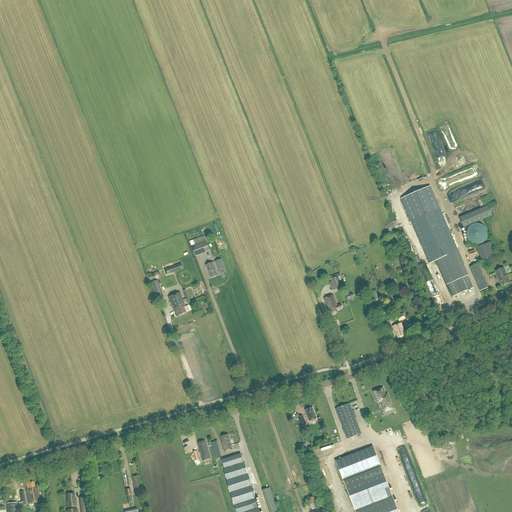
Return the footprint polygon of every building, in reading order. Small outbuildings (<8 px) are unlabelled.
[(419,219),(437,260),(453,297),(473,288),(458,251),(430,186),(402,199),(411,222),(419,219)] [(488,206),(459,218),(464,227),(492,216),(488,206)] [(480,244),(481,244),(482,243),(483,243),(483,242),(484,242),(485,241),(486,240),(486,239),(486,238),(487,238),(487,237),(487,236),(487,235),(487,234),(487,233),(487,232),(487,231),(487,230),(486,229),(486,228),(485,228),(485,227),(484,227),(484,226),(483,226),(482,225),(481,225),(481,224),(480,224),(479,224),(478,224),(477,224),(476,224),(475,224),(474,224),(473,224),(472,225),(471,225),(471,226),(470,226),(469,227),(468,228),(468,229),(467,229),(467,230),(467,231),(466,232),(466,233),(466,234),(466,235),(466,236),(467,237),(467,238),(467,239),(468,239),(468,240),(469,241),(470,242),(471,243),(472,243),(472,244),(473,244),(474,244),(475,244),(475,245),(476,245),(477,245),(478,245),(479,245),(479,244),(480,244)] [(204,236),(193,240),(190,241),(191,246),(196,257),(210,251),(206,240),(204,236)] [(473,253),(479,251),(484,262),(489,260),(487,256),(485,251),(487,250),(485,247),(479,250),(477,247),(471,250),(473,253)] [(224,267),(221,260),(216,262),(219,269),(224,267)] [(167,275),(183,269),(181,263),(165,269),(167,275)] [(213,263),(206,265),(211,278),(218,275),(213,263)] [(486,283),(477,264),(470,267),(478,286),(486,283)] [(495,271),(498,278),(499,278),(503,285),(510,282),(504,268),(495,271)] [(336,290),(342,288),(338,277),(332,279),(336,290)] [(151,283),(157,300),(164,297),(157,280),(151,283)] [(186,290),(183,291),(187,303),(191,302),(186,290)] [(179,292),(168,297),(173,308),(173,307),(177,316),(186,313),(183,307),(185,306),(179,292)] [(337,310),(343,308),(342,304),(337,306),(333,295),(324,298),(327,306),(329,306),(332,314),(338,312),(337,310)] [(399,322),(405,319),(403,314),(397,316),(399,322)] [(398,338),(400,338),(402,339),(405,338),(405,336),(404,331),(401,323),(392,327),(394,331),(395,331),(398,338)] [(385,411),(392,408),(387,394),(385,395),(382,388),(373,392),(377,403),(381,401),(385,411)] [(336,410),(347,439),(361,434),(352,412),(349,404),(336,410)] [(309,422),(317,419),(312,408),(305,410),(308,417),(307,417),(309,422)] [(303,416),(298,418),(301,427),(306,426),(303,416)] [(225,452),(232,450),(228,434),(221,436),(223,442),(222,442),(225,452)] [(200,450),(203,461),(211,459),(205,441),(197,443),(199,447),(200,447),(200,450)] [(220,455),(216,441),(211,443),(215,457),(220,455)] [(380,466),(373,446),(336,461),(343,480),(380,466)] [(224,468),(243,462),(241,454),(222,460),(224,468)] [(236,511),(260,511),(248,473),(244,462),(223,469),(227,480),(226,480),(236,511)] [(324,475),(329,473),(325,464),(320,467),(324,475)] [(398,511),(381,466),(344,481),(355,511),(398,511)] [(135,494),(142,493),(140,481),(139,481),(138,479),(139,479),(138,475),(132,477),(133,480),(134,484),(133,485),(135,494)] [(29,503),(39,501),(37,491),(35,491),(35,488),(34,482),(26,483),(27,489),(29,503)] [(264,488),(268,506),(271,505),(273,511),(277,510),(270,486),(264,488)] [(66,511),(76,511),(76,509),(73,509),(73,506),(77,506),(76,499),(75,499),(74,493),(67,494),(68,498),(67,498),(67,499),(67,507),(70,507),(70,510),(66,510),(66,511)] [(309,499),(311,504),(310,504),(312,510),(320,507),(318,502),(316,496),(309,499)] [(17,511),(17,502),(6,503),(7,511),(17,511)]
